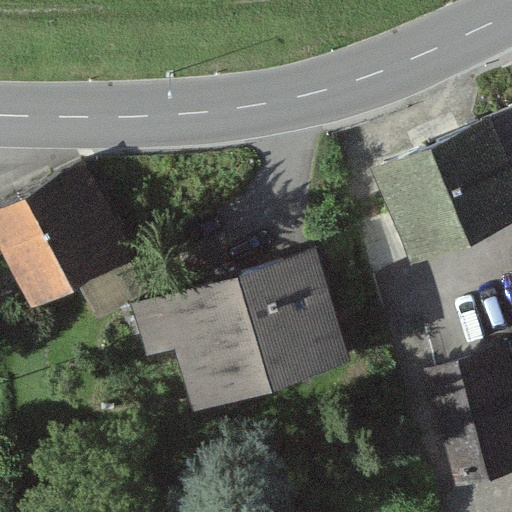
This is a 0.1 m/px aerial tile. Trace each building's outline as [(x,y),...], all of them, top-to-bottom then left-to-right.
[(491,100),(372,154),(412,241),(511,195),(511,103),(496,111),(491,100)] [(82,149),(0,195),(0,233),(34,293),(73,271),(132,238),(82,149)] [(315,237),(131,296),(146,344),(179,334),(197,390),(348,342),(315,237)] [(155,276),(132,238),(73,271),(97,311),(155,276)] [(511,339),(509,327),(427,349),(458,458),(511,443),(511,339)]
